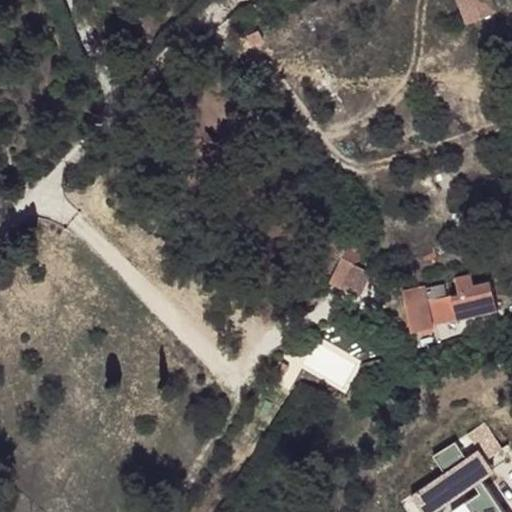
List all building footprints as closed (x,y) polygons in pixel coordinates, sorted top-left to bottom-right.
[(454,0),(464,22),(498,8),(494,0),(454,0)] [(224,48),(209,58),(220,76),(236,66),(224,48)] [(240,81),(231,73),(224,78),(223,81),(221,84),(223,89),(225,90),(229,91),(234,88),(240,81)] [(357,294),(369,272),(340,257),(329,279),(357,294)] [(476,278),(468,279),(474,320),(501,315),(494,286),(479,289),(476,278)] [(406,292),(413,333),(474,320),(468,279),(461,281),(462,294),(439,299),(435,287),(406,292)] [(443,470),(411,490),(424,511),(434,511),(447,504),(451,511),(506,511),(484,475),(495,469),(480,445),(464,454),(455,439),(432,453),(443,470)]
